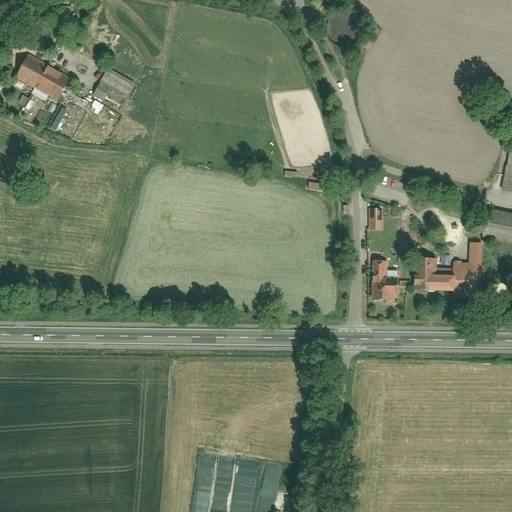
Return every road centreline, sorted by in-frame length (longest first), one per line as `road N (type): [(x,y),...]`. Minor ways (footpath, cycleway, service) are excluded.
road 1 (primary): [(0,335),(354,339)]
road 2 (residential): [(354,339),(355,165),(344,118),(294,11)]
road 3 (residential): [(319,511),(354,339)]
road 4 (primary): [(354,339),(511,340)]
